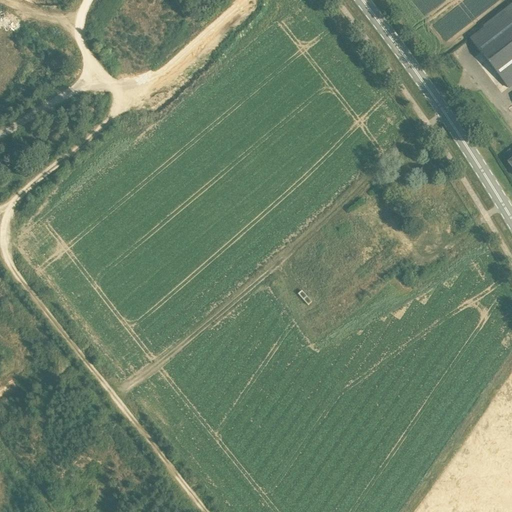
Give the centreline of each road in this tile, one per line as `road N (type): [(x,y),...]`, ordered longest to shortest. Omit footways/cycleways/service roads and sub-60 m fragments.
road 1 (track): [(0,243),(2,257),(206,511)]
road 2 (track): [(3,0),(61,17),(118,96),(112,114),(22,188),(0,223)]
road 3 (secondary): [(511,219),(360,0)]
